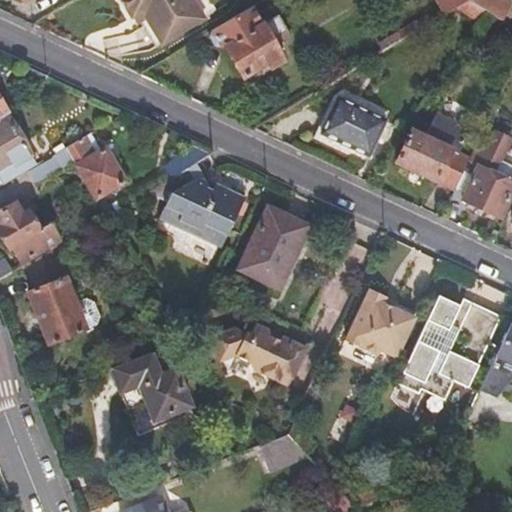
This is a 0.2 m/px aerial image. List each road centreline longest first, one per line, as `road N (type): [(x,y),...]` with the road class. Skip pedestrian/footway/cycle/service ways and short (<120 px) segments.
road 1 (residential): [(0,32),(511,271)]
road 2 (tertiary): [(46,511),(0,387)]
